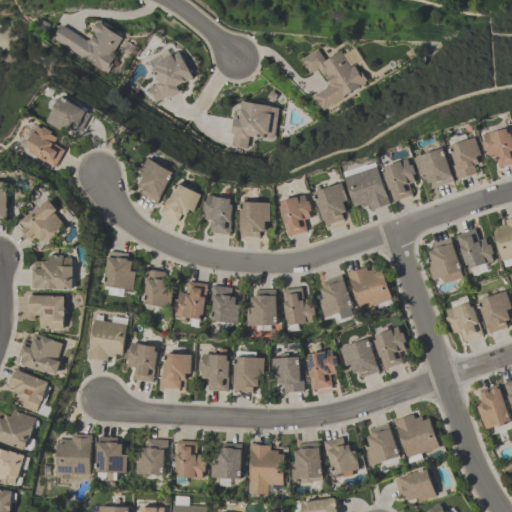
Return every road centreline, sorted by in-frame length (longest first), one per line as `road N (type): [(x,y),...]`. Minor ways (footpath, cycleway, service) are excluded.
road 1 (residential): [(105,178),(130,228),(230,267),(303,264),(511,195)]
road 2 (residential): [(105,397),(163,419),(338,417),(511,356)]
road 3 (residential): [(396,234),(475,475),(502,511)]
